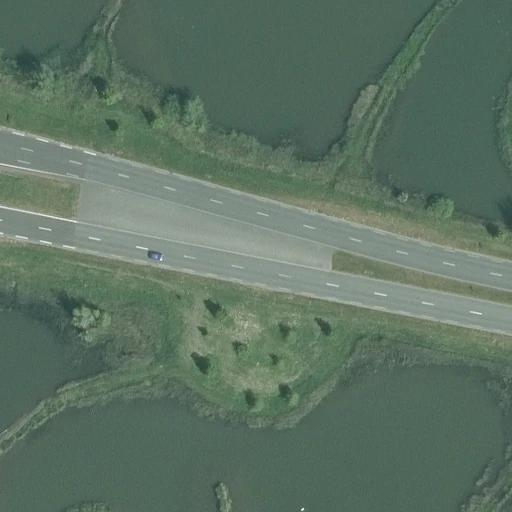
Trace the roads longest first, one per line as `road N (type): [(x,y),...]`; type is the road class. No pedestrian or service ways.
road 1 (secondary): [(511,275),(0,147)]
road 2 (secondary): [(0,222),(511,323)]
